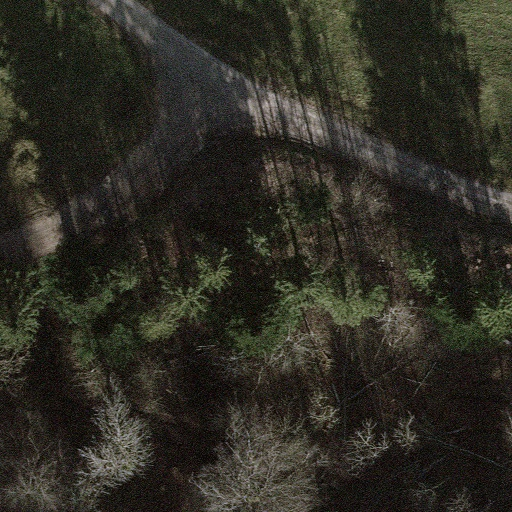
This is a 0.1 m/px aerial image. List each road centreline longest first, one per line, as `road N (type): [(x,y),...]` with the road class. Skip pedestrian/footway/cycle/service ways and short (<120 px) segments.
road 1 (track): [(113,0),(214,80),(456,191),(511,207)]
road 2 (track): [(0,344),(105,398),(416,511)]
road 3 (track): [(214,80),(119,203),(92,223),(0,257)]
